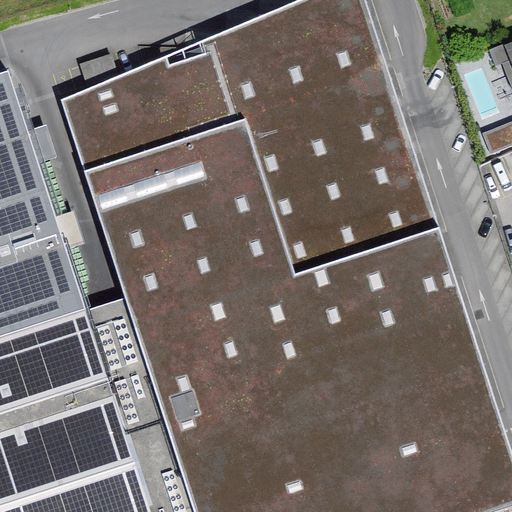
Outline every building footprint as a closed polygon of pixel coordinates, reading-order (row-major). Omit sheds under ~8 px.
[(511,450),(365,0),(302,0),(59,100),(193,511),(499,511),(511,508),(511,450)] [(89,71),(112,67),(109,54),(87,59),(89,71)] [(0,339),(86,312),(10,72),(0,75),(0,339)] [(511,121),(482,133),(489,152),(511,143),(511,121)] [(150,511),(86,312),(0,339),(0,511),(150,511)]
